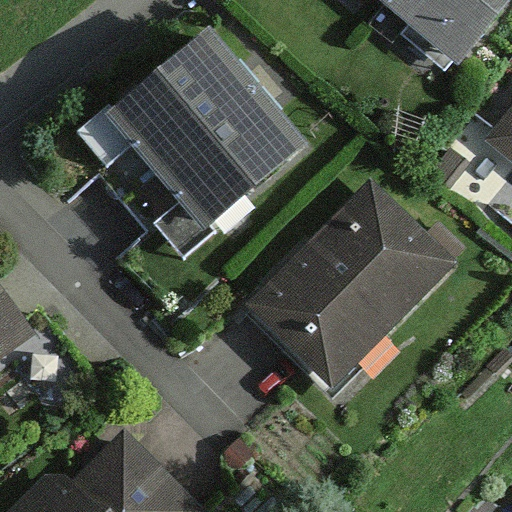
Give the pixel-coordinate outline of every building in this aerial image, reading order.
[(457,62),(510,0),(394,0),(390,5),(457,62)] [(160,179),(254,100),(210,48),(116,127),(160,179)] [(203,231),(298,152),(254,100),(160,179),(203,231)] [(476,270),(388,188),(267,318),(355,399),(476,270)] [(0,283),(0,388),(50,352),(0,283)] [(94,495),(70,473),(33,511),(220,511),(145,441),(94,495)]
